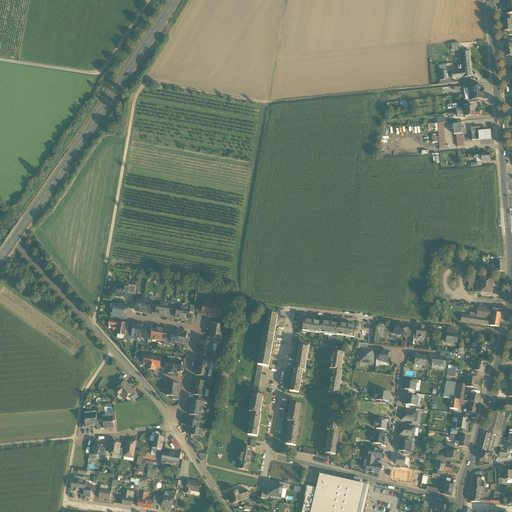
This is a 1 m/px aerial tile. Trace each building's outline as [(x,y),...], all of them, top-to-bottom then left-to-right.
[(460,54),(461,63),(470,62),(469,53),(460,54)] [(472,77),(470,62),(461,63),(462,66),(458,67),(458,71),(458,72),(452,73),(452,77),(452,78),(452,79),(462,78),(472,77)] [(439,73),(440,80),(448,79),(447,72),(439,73)] [(445,148),(443,123),(437,124),(438,132),(439,149),(445,148)] [(437,124),(427,125),(428,131),(434,130),(434,132),(438,132),(437,124)] [(453,125),(454,135),(456,135),(462,134),(461,125),(455,125),(453,125)] [(471,128),(472,141),(479,140),(480,140),(480,133),(480,128),(471,128)] [(491,130),(478,131),(478,142),(491,141),(491,130)] [(481,162),(490,161),(489,154),(481,154),(468,155),(468,159),(474,159),(476,159),(481,158),(481,162)] [(492,272),(504,272),(503,261),(492,261),(492,266),(496,265),(496,269),(492,269),(492,272)] [(480,293),(492,293),(492,288),(491,288),(491,284),(492,284),(493,278),(480,278),(480,287),(480,293)] [(127,293),(134,295),(134,294),(136,286),(129,285),(128,288),(127,293)] [(115,296),(120,297),(121,296),(123,297),(127,294),(127,293),(128,288),(118,286),(117,287),(117,290),(116,291),(115,295),(115,296)] [(140,311),(142,312),(144,300),(145,299),(138,297),(137,303),(135,311),(140,312),(140,311)] [(149,301),(144,300),(142,312),(145,312),(146,313),(149,314),(150,306),(151,301),(149,301)] [(159,315),(162,316),(164,304),(158,303),(157,307),(156,314),(159,315)] [(115,304),(114,309),(112,309),(111,314),(113,315),(118,316),(120,316),(122,317),(123,311),(125,309),(126,306),(115,304)] [(170,305),(164,304),(162,316),(165,316),(168,316),(170,309),(170,305)] [(205,316),(208,316),(210,305),(204,304),(203,306),(202,313),(202,315),(205,315),(205,316)] [(216,306),(210,305),(208,316),(208,317),(208,316),(211,316),(211,317),(214,318),(216,306)] [(179,319),(182,319),(184,308),(178,307),(178,306),(177,310),(176,318),(179,318),(179,319)] [(217,318),(220,318),(222,307),(216,306),(214,318),(217,318)] [(490,309),(477,307),(476,314),(476,317),(487,319),(488,310),(489,310),(490,309)] [(190,309),(184,308),(182,319),(185,320),(185,319),(188,320),(189,313),(190,309)] [(490,326),(499,328),(501,310),(493,309),(490,309),(490,310),(489,310),(488,310),(487,319),(491,319),(490,326)] [(267,314),(264,331),(275,333),(278,316),(267,314)] [(476,317),(472,317),(472,320),(471,323),(471,324),(490,326),(491,319),(487,319),(476,317)] [(222,320),(221,323),(221,326),(223,327),(230,328),(230,325),(231,321),(222,320)] [(337,335),(354,338),(356,327),(339,324),(339,325),(322,322),(321,323),(304,320),(302,331),(319,334),(320,333),(337,336),(337,335)] [(113,331),(117,331),(119,324),(119,323),(109,321),(109,325),(114,326),(113,330),(113,331)] [(126,325),(119,324),(117,331),(117,334),(124,336),(125,331),(126,325)] [(132,336),(138,337),(140,326),(137,325),(134,324),(132,333),(132,336)] [(211,328),(210,331),(222,333),(223,327),(221,326),(212,325),(211,328)] [(404,335),(404,334),(405,328),(405,326),(395,325),(394,334),(395,334),(396,335),(398,336),(400,335),(404,335)] [(143,326),(140,326),(138,337),(145,339),(145,334),(147,326),(143,326)] [(423,338),(425,338),(426,329),(424,328),(424,327),(420,327),(420,328),(417,328),(417,331),(416,337),(423,338)] [(151,339),(158,341),(160,329),(157,329),(157,328),(153,328),(152,334),(151,339)] [(163,330),(160,329),(158,341),(164,342),(165,342),(166,337),(167,330),(163,329),(163,330)] [(171,343),(177,344),(179,333),(177,332),(173,331),(171,338),(171,343)] [(221,339),(222,333),(210,331),(210,334),(210,337),(215,338),(221,339)] [(264,331),(261,348),(272,350),(275,333),(264,331)] [(446,342),(454,343),(457,343),(458,332),(453,331),(453,334),(447,333),(446,342)] [(182,333),(179,333),(177,344),(184,345),(185,340),(186,333),(183,333),(182,333)] [(201,342),(200,349),(212,351),(213,344),(208,343),(201,342)] [(477,348),(477,350),(476,354),(484,356),(486,346),(478,345),(477,348)] [(289,391),(299,393),(303,371),(304,371),(308,348),(299,347),(295,369),(293,369),(289,391)] [(269,367),(272,350),(261,348),(258,365),(269,367)] [(211,357),(212,351),(200,349),(199,356),(206,357),(211,358),(211,357)] [(366,363),(372,364),(374,350),(367,349),(361,349),(359,362),(360,363),(360,361),(366,362),(366,363)] [(388,352),(380,351),(379,356),(379,361),(383,361),(383,362),(387,363),(388,357),(388,353),(388,352)] [(329,392),(338,394),(342,371),(341,371),(344,354),(333,352),(330,370),(333,370),(329,392)] [(416,355),(415,365),(425,366),(425,361),(426,356),(416,355)] [(148,369),(151,370),(153,357),(146,356),(146,357),(145,364),(144,366),(148,366),(148,369)] [(134,361),(140,367),(143,365),(142,363),(138,359),(137,360),(135,357),(134,361)] [(161,358),(153,357),(151,370),(154,370),(155,367),(159,368),(160,363),(161,358)] [(440,358),(433,358),(432,367),(436,368),(436,365),(441,366),(441,368),(445,369),(446,359),(440,358)] [(169,373),(172,374),(174,361),(167,359),(166,364),(165,369),(169,370),(169,373)] [(181,362),(174,361),(172,374),(175,374),(176,371),(180,372),(181,366),(181,362)] [(198,361),(197,368),(208,370),(210,364),(210,363),(205,363),(198,361)] [(477,362),(477,363),(475,368),(474,371),(483,373),(484,369),(486,364),(477,362)] [(253,394),(258,395),(263,368),(257,367),(253,394)] [(207,377),(208,370),(197,368),(195,375),(202,376),(207,377)] [(123,380),(121,377),(114,382),(116,385),(119,383),(123,380)] [(479,379),(470,377),(469,382),(468,388),(476,389),(477,383),(478,384),(479,379)] [(194,385),(194,388),(205,390),(206,383),(201,382),(194,381),(194,385)] [(124,398),(125,399),(129,396),(133,393),(133,392),(131,390),(131,388),(129,386),(127,386),(125,382),(120,386),(116,389),(118,391),(117,391),(117,393),(118,395),(120,395),(120,394),(124,398)] [(404,389),(408,390),(414,391),(415,389),(416,385),(415,385),(415,383),(409,383),(405,382),(404,389)] [(451,399),(453,399),(456,384),(446,382),(444,398),(451,399)] [(465,385),(456,384),(453,399),(459,400),(463,401),(463,398),(465,385)] [(204,397),(205,390),(194,388),(193,391),(192,395),(199,396),(204,397)] [(178,394),(178,391),(167,389),(166,395),(173,397),(178,398),(178,397),(178,394)] [(129,396),(133,401),(134,401),(138,397),(134,392),(133,392),(133,393),(129,396)] [(389,402),(390,394),(382,393),(376,392),(375,400),(380,401),(386,401),(389,402)] [(472,394),(470,399),(470,402),(478,404),(480,396),(472,394)] [(249,412),(252,413),(260,414),(263,397),(252,395),(249,412)] [(405,396),(403,405),(406,405),(408,405),(417,406),(418,398),(416,397),(405,396)] [(457,410),(458,404),(459,400),(453,399),(451,399),(449,409),(457,410)] [(191,405),(190,408),(202,410),(203,403),(198,402),(191,401),(190,405),(191,405)] [(476,414),(478,404),(470,402),(469,406),(468,412),(476,414)] [(287,421),(290,422),(298,423),(301,406),(290,404),(287,421)] [(380,407),(375,406),(374,414),(387,416),(388,408),(380,407)] [(200,416),(202,410),(190,408),(190,411),(189,411),(189,415),(196,416),(200,417),(200,416)] [(403,411),(401,420),(412,422),(415,422),(416,413),(417,412),(416,412),(403,411)] [(493,412),(487,433),(491,434),(500,437),(504,418),(505,413),(493,412)] [(261,414),(260,414),(252,413),(248,435),(257,437),(261,414)] [(327,430),(329,431),(338,432),(341,415),(330,413),(327,430)] [(104,423),(104,429),(113,428),(113,422),(112,418),(103,419),(104,423)] [(458,419),(457,428),(457,429),(463,430),(465,430),(466,425),(467,425),(468,425),(469,420),(467,420),(458,419)] [(186,428),(190,428),(202,430),(198,429),(199,423),(194,422),(188,420),(186,428)] [(383,422),(377,421),(377,422),(376,427),(376,429),(385,430),(387,422),(383,422)] [(299,423),(298,423),(290,422),(286,445),(295,446),(299,423)] [(408,427),(401,426),(399,435),(408,436),(413,437),(414,428),(408,427)] [(201,437),(202,430),(190,428),(189,435),(201,437)] [(339,432),(338,432),(329,431),(326,454),(335,455),(339,432)] [(482,452),(487,453),(488,450),(491,434),(487,433),(482,452)] [(500,437),(491,434),(488,450),(487,453),(493,455),(493,453),(496,454),(497,450),(498,445),(500,437)] [(374,435),(372,443),(383,445),(384,436),(383,436),(374,435)] [(156,448),(161,450),(164,438),(160,438),(155,437),(154,442),(153,448),(156,448)] [(461,437),(460,442),(459,446),(459,447),(467,448),(469,438),(461,437)] [(170,441),(177,451),(181,448),(174,438),(170,441)] [(125,454),(124,456),(133,456),(135,448),(136,442),(136,441),(132,440),(131,441),(127,441),(126,447),(125,454)] [(401,441),(399,441),(399,444),(398,444),(398,447),(398,451),(404,452),(410,452),(411,443),(410,442),(401,441)] [(497,450),(500,450),(507,451),(508,443),(508,441),(507,441),(504,441),(503,446),(498,445),(497,450)] [(93,456),(97,456),(98,455),(102,456),(102,455),(104,448),(100,443),(98,445),(96,445),(94,446),(93,450),(92,455),(93,456)] [(118,454),(119,448),(120,444),(111,443),(110,446),(109,452),(110,454),(113,454),(114,454),(118,454)] [(239,469),(248,471),(252,448),(250,448),(243,446),(239,469)] [(303,454),(315,457),(317,451),(304,448),(303,454)] [(369,449),(368,457),(368,460),(374,461),(374,458),(382,459),(383,451),(369,449)] [(165,464),(174,465),(175,464),(178,465),(179,460),(180,455),(163,451),(161,462),(165,462),(165,464)] [(446,459),(458,461),(460,453),(454,452),(449,451),(449,455),(447,455),(446,459)] [(480,460),(490,463),(492,459),(493,455),(487,453),(482,452),(480,460)] [(395,465),(399,465),(404,466),(405,458),(397,457),(395,465)] [(367,463),(366,467),(366,472),(380,473),(381,465),(373,464),(374,461),(368,460),(367,463)] [(445,465),(444,471),(444,472),(451,473),(453,466),(445,465)] [(212,472),(216,479),(224,473),(223,471),(217,470),(212,472)] [(409,473),(401,472),(395,471),(394,479),(399,480),(399,481),(407,482),(409,473)] [(224,487),(230,483),(234,481),(231,476),(230,475),(227,474),(226,475),(224,473),(216,479),(221,487),(223,486),(224,487)] [(361,511),(363,505),(359,504),(361,495),(364,485),(319,474),(316,488),(307,486),(304,498),(305,498),(301,511),(361,511)] [(473,486),(483,488),(484,484),(484,482),(481,482),(481,479),(474,478),(473,486)] [(449,479),(449,483),(446,482),(443,495),(446,496),(448,497),(448,496),(452,497),(455,484),(456,480),(451,479),(451,480),(449,479)] [(79,488),(84,489),(85,488),(85,483),(86,482),(84,482),(74,480),(73,480),(71,490),(74,490),(75,491),(77,491),(78,491),(79,488)] [(187,483),(185,493),(199,496),(199,493),(200,493),(200,488),(201,488),(201,487),(201,483),(197,482),(196,484),(187,483)] [(268,490),(267,496),(268,496),(280,499),(281,498),(282,489),(283,486),(279,486),(269,484),(268,490)] [(364,511),(370,486),(364,485),(361,495),(366,496),(363,505),(361,511),(364,511)] [(90,496),(92,488),(89,488),(89,489),(85,488),(84,489),(83,496),(87,496),(90,496)] [(106,500),(110,500),(111,491),(107,490),(100,489),(99,498),(106,499),(106,500)] [(231,498),(239,496),(238,492),(238,491),(235,492),(234,490),(231,491),(232,493),(229,494),(231,498)] [(484,496),(484,492),(472,491),(471,498),(471,502),(482,503),(484,503),(488,504),(488,499),(483,499),(484,496)] [(147,493),(141,492),(139,492),(138,499),(137,507),(151,509),(152,504),(152,501),(147,500),(148,493),(147,493)] [(162,507),(170,508),(172,501),(172,500),(172,498),(171,497),(164,496),(162,507)] [(233,504),(241,501),(240,499),(239,496),(231,498),(233,504)] [(132,506),(133,499),(129,499),(123,498),(122,505),(132,506)] [(439,507),(438,510),(445,511),(448,511),(450,504),(447,503),(443,502),(443,503),(440,502),(439,507)]
